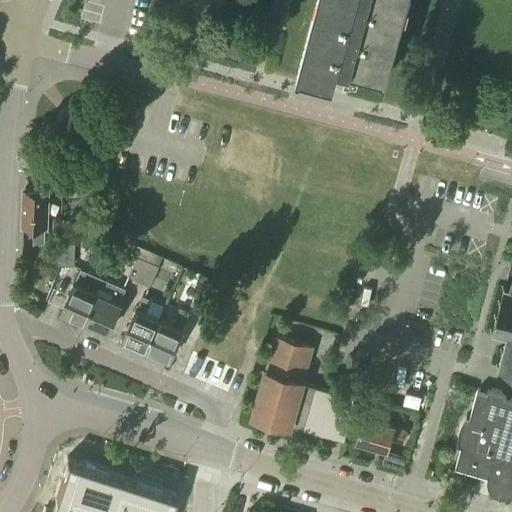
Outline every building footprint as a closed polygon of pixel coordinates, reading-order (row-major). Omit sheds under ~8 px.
[(319,0),(301,70),(335,79),(339,63),(348,66),(384,75),(403,0),(319,0)] [(79,178),(85,174),(80,168),(74,172),(79,178)] [(25,187),(23,226),(33,226),(33,243),(44,243),(45,227),(46,194),(62,195),(63,176),(62,176),(51,175),(46,175),(45,188),(41,188),(25,187)] [(59,261),(57,265),(74,265),(74,238),(60,238),(60,253),(59,253),(59,261)] [(128,276),(138,280),(151,251),(141,246),(136,255),(128,276)] [(151,251),(138,280),(150,285),(158,265),(163,256),(151,251)] [(59,261),(59,253),(47,253),(47,265),(57,265),(59,261)] [(182,264),(172,260),(171,262),(170,265),(180,269),(181,267),(182,264)] [(84,321),(103,278),(80,268),(74,282),(73,281),(61,310),(84,321)] [(511,275),(511,281),(509,285),(504,284),(492,329),(507,333),(504,342),(498,365),(511,368),(511,275)] [(108,331),(121,302),(119,301),(125,287),(103,278),(84,321),(108,331)] [(202,308),(211,288),(200,283),(191,303),(202,308)] [(211,288),(202,308),(213,312),(222,292),(211,288)] [(146,347),(159,318),(145,312),(151,299),(142,295),(136,308),(135,308),(123,337),(146,347)] [(159,318),(146,347),(170,358),(182,328),(181,328),(189,311),(180,307),(172,324),(159,318)] [(344,439),(351,413),(355,401),(356,397),(301,382),(311,345),(277,335),(254,414),(344,439)] [(457,438),(457,444),(461,445),(455,466),(488,475),(492,483),(497,492),(504,494),(511,490),(511,489),(511,398),(509,398),(504,397),(505,393),(500,391),(494,389),(488,388),(487,391),(482,390),(477,389),(469,415),(466,414),(462,420),(460,425),(458,432),(457,438)] [(419,397),(408,394),(406,402),(417,404),(419,397)] [(351,413),(364,417),(357,439),(387,447),(390,436),(403,440),(406,430),(393,426),(393,424),(381,421),(385,409),(355,401),(351,413)] [(44,506),(41,511),(168,511),(175,492),(157,486),(160,477),(136,470),(133,478),(67,457),(53,496),(56,497),(52,509),(44,506)]
